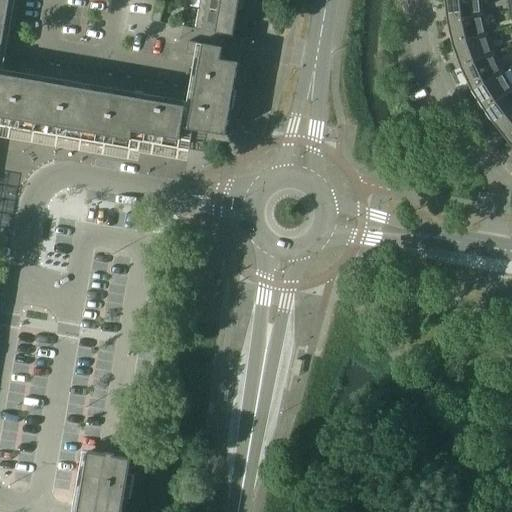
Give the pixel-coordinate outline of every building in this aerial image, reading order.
[(0,0),(0,127),(81,142),(131,150),(132,142),(180,150),(184,128),(193,130),(196,130),(226,135),(231,108),(235,90),(242,45),(240,45),(232,43),(231,48),(189,41),(187,54),(196,56),(201,56),(196,90),(190,89),(189,89),(180,88),(93,73),(45,64),(30,62),(24,61),(21,60),(19,72),(18,77),(0,73),(0,52),(2,53),(3,46),(4,40),(10,0),(0,0)] [(201,0),(200,8),(238,15),(240,0),(201,0)] [(445,0),(448,20),(483,14),(481,0),(445,0)] [(238,15),(200,8),(196,29),(234,36),(238,15)] [(152,21),(161,23),(163,13),(154,11),(152,21)] [(448,20),(453,44),(488,34),(483,14),(448,20)] [(453,44),(461,67),(494,53),(488,34),(453,44)] [(461,67),(472,89),(503,72),(494,53),(461,67)] [(487,113),(489,116),(511,100),(510,97),(508,95),(511,91),(511,85),(503,72),(472,89),(485,110),(487,113)] [(492,121),(509,142),(511,138),(511,100),(489,116),(492,121)] [(123,511),(133,457),(116,455),(117,452),(113,452),(108,451),(107,453),(90,450),(79,509),(78,511),(123,511)]
